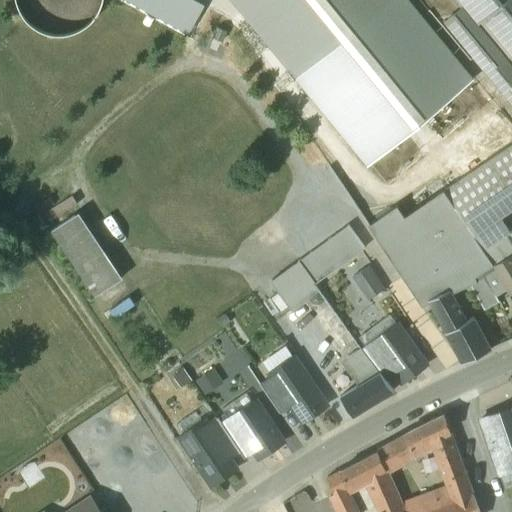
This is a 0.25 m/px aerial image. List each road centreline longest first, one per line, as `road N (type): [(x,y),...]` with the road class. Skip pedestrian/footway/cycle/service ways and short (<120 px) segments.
road 1 (track): [(0,191),(211,511)]
road 2 (residential): [(239,511),(353,436),(511,358)]
